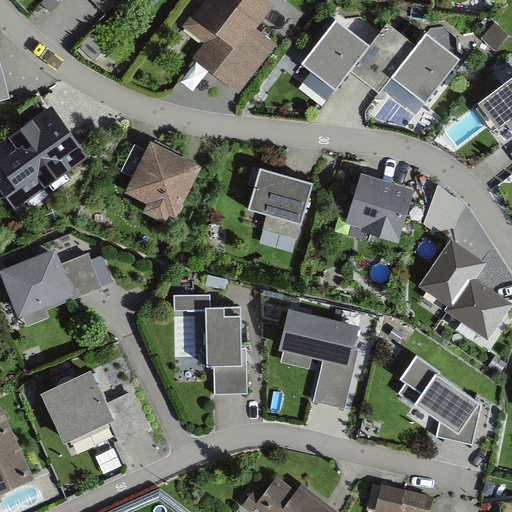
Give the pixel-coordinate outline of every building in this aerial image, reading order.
[(54,0),(47,0),(42,5),(51,14),(60,6),(54,0)] [(91,0),(108,17),(125,0),(135,0),(138,3),(140,0),(91,0)] [(275,11),(260,0),(208,0),(186,30),(206,46),(194,61),(239,95),(273,50),(256,36),(275,11)] [(510,38),(496,26),(482,41),(496,54),(510,38)] [(336,30),(304,72),(336,97),(353,75),(368,55),(336,30)] [(368,55),(353,75),(383,98),(393,85),(418,53),(388,30),(368,55)] [(93,37),(81,48),(94,63),(107,51),(93,37)] [(418,53),(393,85),(427,111),(460,67),(426,42),(418,53)] [(0,64),(0,110),(11,107),(0,64)] [(511,86),(480,111),(500,136),(507,131),(511,137),(511,86)] [(54,111),(0,148),(0,167),(8,179),(0,184),(0,190),(16,214),(90,162),(54,111)] [(202,173),(149,146),(124,197),(148,210),(144,218),(166,230),(171,220),(176,223),(202,173)] [(312,192),(261,177),(249,217),(301,232),(312,192)] [(415,196),(361,179),(346,227),(364,232),(363,236),(399,247),(415,196)] [(485,272),(452,247),(421,289),(454,314),(475,284),(485,272)] [(56,256),(2,278),(20,324),(25,322),(28,330),(50,321),(47,314),(75,303),(61,268),(56,256)] [(89,257),(61,268),(75,303),(103,292),(89,257)] [(511,311),(511,310),(475,284),(454,314),(450,320),(488,346),(511,311)] [(212,300),(175,301),(175,314),(208,313),(209,373),(217,373),(217,399),(249,398),(248,352),(243,352),(242,308),(212,309),(212,300)] [(360,332),(290,316),(281,355),(323,365),(314,406),(346,413),(360,354),(355,353),(360,332)] [(443,377),(417,360),(401,384),(407,388),(402,396),(419,407),(416,412),(440,428),(437,439),(474,447),(482,409),(440,381),(443,377)] [(93,378),(42,402),(66,451),(116,427),(107,408),(93,378)] [(133,395),(107,408),(116,427),(125,445),(151,432),(133,395)] [(4,413),(0,415),(0,500),(35,486),(4,413)] [(259,477),(242,501),(256,511),(336,511),(338,510),(302,483),(299,488),(278,473),(269,485),(259,477)] [(387,511),(401,511),(407,488),(381,482),(375,509),(387,511)] [(428,511),(433,494),(407,488),(401,511),(428,511)] [(499,511),(511,511),(511,495),(499,497),(499,511)]
